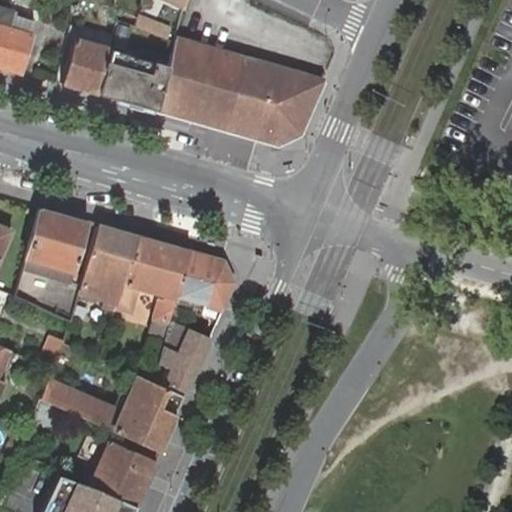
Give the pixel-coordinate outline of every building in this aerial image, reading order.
[(11,11),(0,7),(0,66),(19,72),(29,35),(6,28),(10,14),(11,11)] [(14,15),(10,14),(6,28),(29,35),(31,26),(13,20),(14,15)] [(162,25),(137,16),(135,27),(159,36),(162,25)] [(99,47),(107,49),(111,35),(76,25),(72,40),(77,40),(88,44),(93,45),(99,47)] [(159,36),(167,39),(170,28),(162,25),(159,36)] [(298,134),(321,81),(242,59),(173,39),(172,41),(166,66),(153,110),(222,130),(275,145),(298,134)] [(59,84),(95,94),(104,61),(107,49),(99,47),(93,45),(88,44),(77,40),(72,40),(59,84)] [(151,110),(153,110),(166,66),(151,61),(107,49),(104,61),(95,94),(140,107),(151,110)] [(86,221),(37,207),(23,257),(71,271),(86,221)] [(135,235),(95,224),(82,272),(122,283),(122,282),(135,235)] [(0,225),(0,255),(11,230),(0,225)] [(187,250),(135,235),(122,282),(122,283),(118,295),(114,307),(128,311),(136,286),(164,294),(162,300),(158,299),(153,318),(152,323),(149,333),(162,336),(167,320),(171,305),(174,296),(187,250)] [(222,260),(187,250),(174,296),(180,298),(193,302),(199,304),(220,310),(233,282),(222,260)] [(71,271),(23,257),(19,269),(68,283),(71,271)] [(122,283),(82,272),(81,274),(78,284),(118,295),(122,283)] [(180,298),(174,296),(171,305),(217,318),(218,315),(220,310),(199,304),(193,302),(180,298)] [(167,320),(162,336),(163,337),(155,363),(170,371),(164,384),(183,393),(208,338),(167,320)] [(61,343),(62,341),(50,336),(37,363),(39,364),(51,369),(60,347),(61,343)] [(6,349),(2,347),(0,350),(0,373),(10,351),(6,349)] [(38,399),(48,403),(110,431),(157,453),(174,415),(155,407),(164,389),(148,381),(134,375),(127,392),(125,396),(124,399),(119,411),(115,409),(47,379),(38,399)] [(182,397),(164,389),(155,407),(174,415),(182,397)] [(119,411),(124,399),(120,397),(115,409),(119,411)] [(21,435),(14,452),(24,457),(48,403),(38,399),(21,435)] [(0,448),(0,479),(1,480),(14,452),(21,435),(8,429),(0,448)] [(87,485),(133,507),(153,461),(107,440),(87,484),(87,485)] [(130,511),(133,507),(87,485),(87,484),(59,472),(57,476),(52,475),(35,511),(130,511)] [(5,507),(22,511),(29,511),(33,501),(9,494),(5,507)]
